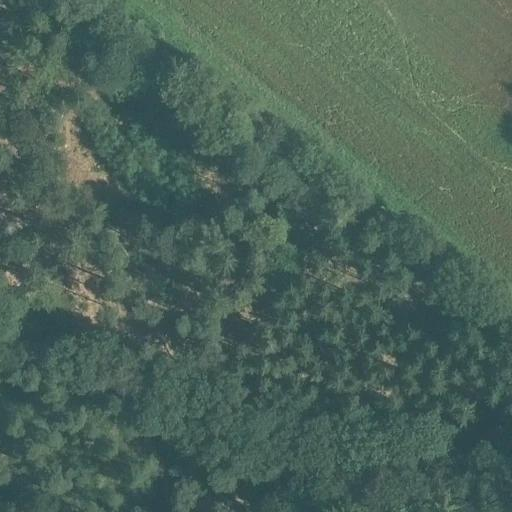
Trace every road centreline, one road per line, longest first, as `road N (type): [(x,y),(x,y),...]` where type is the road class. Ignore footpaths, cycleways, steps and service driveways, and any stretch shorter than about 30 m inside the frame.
road 1 (track): [(511,463),(405,463),(298,445),(162,403),(0,328)]
road 2 (track): [(511,406),(405,463)]
